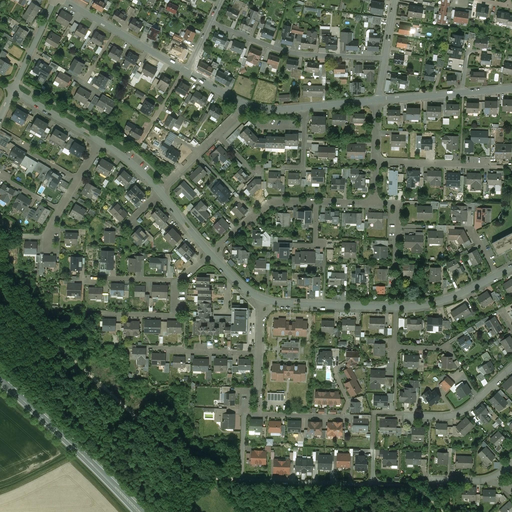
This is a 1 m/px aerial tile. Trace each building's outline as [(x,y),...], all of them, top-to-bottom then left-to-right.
[(106,4),(98,0),(96,0),(93,6),(102,12),(106,4)] [(238,0),(235,0),(232,8),(239,11),(241,7),(243,2),(238,0)] [(384,3),(372,2),(370,13),(382,15),(384,3)] [(40,8),(33,3),(30,7),(38,12),(40,8)] [(178,7),(169,3),(166,10),(175,14),(178,7)] [(416,7),(410,6),(408,16),(415,17),(416,7)] [(488,8),(477,6),(476,15),(487,17),(488,8)] [(30,7),(26,12),(34,17),(37,12),(38,12),(30,7)] [(232,8),(230,7),(226,15),(236,19),(238,13),(239,11),(232,8)] [(320,16),(321,9),(305,7),(305,10),(318,12),(317,16),(320,16)] [(416,7),(415,17),(421,18),(423,8),(416,7)] [(251,10),(246,20),(253,23),(255,20),(258,13),(251,10)] [(72,17),(62,11),(57,20),(61,23),(62,22),(68,25),(72,17)] [(127,17),(117,11),(113,17),(120,21),(119,22),(123,24),(127,17)] [(445,12),(439,11),(437,23),(445,24),(447,12),(445,12)] [(34,17),(26,12),(23,17),(31,23),(31,22),(34,17)] [(468,14),(463,13),(464,13),(463,13),(462,12),(460,22),(464,23),(464,22),(467,23),(468,16),(468,14)] [(509,14),(497,12),(496,21),(507,23),(509,16),(509,14)] [(143,24),(133,19),(128,27),(138,33),(143,24)] [(246,20),(244,19),(240,27),(250,31),(253,23),(246,20)] [(147,23),(144,31),(149,34),(152,27),(153,26),(149,24),(147,23)] [(276,29),(270,26),(270,25),(266,23),(264,28),(265,28),(275,32),(276,29)] [(18,26),(16,24),(16,25),(12,30),(17,33),(25,38),(28,32),(18,26)] [(69,25),(63,35),(66,37),(72,26),(69,25)] [(291,27),(284,25),(282,35),(283,35),(288,36),(291,27)] [(410,27),(400,25),(399,33),(408,35),(410,27)] [(88,31),(80,26),(76,32),(80,34),(79,35),(84,38),(88,31)] [(152,27),(149,34),(147,37),(156,41),(161,31),(152,27)] [(330,27),(320,27),(320,36),(322,36),(322,29),(329,30),(330,27)] [(265,28),(262,36),(272,40),(275,32),(265,28)] [(195,33),(187,29),(184,38),(191,41),(195,33)] [(105,37),(96,32),(91,40),(96,43),(100,46),(105,37)] [(219,34),(215,32),(212,40),(216,42),(215,43),(219,45),(220,44),(225,46),(227,41),(228,38),(223,36),(219,34)] [(316,32),(311,32),(307,34),(310,37),(309,39),(313,40),(312,48),(315,49),(316,40),(316,32)] [(13,39),(4,33),(2,36),(12,42),(13,40),(13,39)] [(25,38),(17,33),(13,39),(13,40),(21,44),(25,38)] [(62,38),(54,34),(51,33),(46,40),(57,46),(62,38)] [(357,42),(350,42),(350,33),(344,33),(344,42),(347,42),(347,49),(357,50),(357,42)] [(377,33),(369,33),(369,42),(378,42),(379,42),(380,35),(377,33)] [(453,34),(451,44),(454,45),(460,46),(462,46),(464,36),(453,34)] [(288,36),(283,35),(281,43),(292,45),(294,37),(288,36)] [(480,38),(476,38),(475,46),(484,47),(484,48),(487,48),(488,37),(484,37),(480,36),(480,38)] [(408,40),(398,38),(397,46),(406,48),(408,40)] [(302,39),(302,42),(301,47),(312,48),(313,40),(309,39),(302,39)] [(96,43),(91,40),(90,40),(88,43),(89,44),(90,45),(94,48),(95,47),(96,46),(95,45),(96,43)] [(234,42),(232,48),(231,50),(241,55),(246,45),(235,40),(234,42)] [(327,40),(326,40),(326,49),(336,49),(337,41),(327,40)] [(369,42),(368,42),(368,50),(378,51),(378,42),(369,42)] [(449,57),(461,58),(462,48),(460,48),(460,46),(454,45),(453,47),(451,46),(449,57)] [(175,48),(173,47),(170,52),(177,55),(180,48),(176,46),(175,48)] [(187,51),(180,47),(180,48),(177,55),(176,55),(183,59),(187,51)] [(116,49),(113,48),(108,55),(112,57),(113,57),(118,60),(123,52),(117,49),(116,49)] [(261,52),(251,48),(248,56),(249,56),(247,59),(247,61),(256,64),(261,52)] [(139,58),(129,52),(125,59),(126,59),(131,62),(135,64),(139,58)] [(487,55),(481,54),(481,63),(486,64),(490,64),(491,56),(487,56),(487,55)] [(280,58),(270,55),(267,63),(273,65),(272,68),(277,69),(280,58)] [(85,65),(75,59),(72,64),(73,65),(71,69),(74,71),(79,74),(85,65)] [(126,59),(123,64),(128,67),(131,62),(126,59)] [(1,60),(0,62),(0,72),(4,75),(6,71),(5,70),(8,64),(1,60)] [(298,61),(288,60),(286,68),(297,69),(298,61)] [(52,69),(39,61),(33,71),(37,73),(37,74),(42,76),(43,75),(47,78),(52,69)] [(59,66),(51,62),(49,65),(57,70),(59,66)] [(210,67),(201,62),(197,70),(207,74),(209,69),(210,67)] [(319,64),(308,63),(307,71),(318,72),(319,65),(319,64)] [(511,64),(504,63),(503,72),(508,73),(508,74),(511,74),(511,64)] [(151,67),(146,64),(142,71),(145,73),(149,75),(150,74),(153,77),(157,71),(151,68),(151,67)] [(345,65),(334,65),(334,73),(345,73),(345,65)] [(374,65),(364,65),(364,74),(374,74),(374,65)] [(229,77),(219,71),(215,79),(225,84),(229,77)] [(425,71),(424,79),(434,81),(435,73),(425,71)] [(71,78),(60,72),(55,81),(56,80),(60,82),(59,83),(66,87),(71,78)] [(486,73),(479,73),(479,72),(473,72),(471,72),(471,81),(486,82),(486,73)] [(391,81),(400,82),(400,84),(406,85),(407,77),(401,76),(401,75),(392,74),(391,81)] [(108,79),(101,75),(98,79),(98,80),(97,80),(95,84),(101,87),(103,84),(105,85),(108,79)] [(171,81),(163,76),(159,83),(163,85),(164,84),(168,86),(171,81)] [(455,76),(447,77),(447,85),(456,84),(456,80),(455,76)] [(353,80),(353,83),(350,83),(350,91),(353,91),(353,94),(367,93),(366,86),(363,86),(363,80),(353,80)] [(190,87),(181,82),(177,89),(181,92),(182,92),(185,94),(190,87)] [(163,85),(159,83),(157,86),(165,91),(168,86),(164,84),(163,85)] [(322,87),(304,86),(303,95),(307,96),(307,95),(312,95),(312,96),(322,96),(322,93),(323,87),(322,87)] [(91,94),(80,88),(74,97),(85,104),(87,100),(91,94)] [(196,92),(190,101),(194,104),(196,101),(200,94),(200,95),(200,94),(196,92)] [(200,94),(196,101),(199,103),(200,104),(204,106),(208,99),(203,96),(200,95),(200,94)] [(100,99),(95,96),(91,103),(94,105),(97,106),(97,105),(100,99)] [(115,103),(105,97),(104,99),(102,97),(100,99),(97,105),(105,109),(104,111),(109,114),(115,103)] [(91,103),(87,100),(85,104),(83,108),(87,110),(88,108),(91,103)] [(511,100),(503,100),(502,111),(511,110),(511,100)] [(154,106),(147,101),(141,111),(149,115),(154,106)] [(477,104),(467,103),(466,112),(478,113),(478,111),(478,107),(477,107),(477,104)] [(216,107),(213,105),(208,113),(212,115),(218,118),(220,114),(222,111),(216,107)] [(458,105),(446,105),(446,114),(458,115),(458,105)] [(440,107),(427,107),(427,116),(435,116),(435,117),(440,117),(440,110),(440,107)] [(28,115),(17,109),(12,118),(22,125),(26,119),(28,115)] [(419,109),(407,109),(407,113),(406,119),(407,119),(419,119),(419,109)] [(399,111),(388,110),(388,120),(399,120),(399,115),(399,111)] [(364,114),(353,113),(353,115),(353,122),(353,123),(364,123),(364,114)] [(177,120),(169,115),(167,120),(168,120),(165,124),(172,128),(174,124),(180,128),(184,120),(179,117),(177,120)] [(345,115),(333,115),(333,122),(337,122),(337,124),(345,124),(345,115)] [(319,117),(312,117),(311,131),(325,131),(326,117),(321,117),(319,117)] [(43,122),(37,118),(33,125),(31,128),(31,129),(37,132),(43,122)] [(48,125),(43,122),(37,132),(42,135),(44,131),(48,125)] [(132,130),(129,134),(139,140),(143,132),(134,127),(134,126),(132,130)] [(240,134),(240,135),(245,140),(252,133),(247,127),(246,128),(244,130),(242,132),(240,134)] [(62,133),(56,129),(52,135),(50,138),(51,138),(56,142),(62,133)] [(170,132),(164,143),(170,146),(176,135),(170,132)] [(471,132),(471,135),(471,141),(471,142),(472,142),(473,142),(473,143),(479,143),(480,143),(480,142),(487,143),(487,138),(488,133),(471,132)] [(62,133),(56,142),(62,145),(64,142),(68,136),(62,133)] [(258,138),(252,133),(245,140),(250,145),(251,144),(258,138)] [(399,136),(392,135),(391,146),(405,146),(405,136),(399,136)] [(426,140),(421,139),(422,136),(417,136),(416,148),(421,148),(421,149),(432,150),(432,143),(431,143),(431,139),(426,139),(426,140)] [(458,136),(447,136),(447,137),(444,136),(444,143),(448,143),(448,149),(457,150),(458,136)] [(75,141),(70,138),(67,143),(70,145),(72,146),(74,142),(75,141)] [(266,138),(258,138),(251,144),(254,147),(266,147),(266,138)] [(473,143),(473,142),(472,142),(471,142),(471,141),(465,140),(465,141),(466,141),(465,151),(465,152),(473,152),(473,143)] [(2,141),(1,141),(0,142),(0,154),(1,156),(3,153),(9,156),(14,147),(15,146),(10,143),(9,145),(8,144),(7,144),(2,141)] [(74,142),(72,146),(70,145),(67,149),(80,157),(85,149),(74,142)] [(164,143),(161,148),(168,152),(165,156),(176,162),(180,154),(173,150),(174,148),(170,146),(164,143)] [(357,145),(348,145),(348,150),(351,150),(351,153),(349,153),(349,158),(364,158),(365,146),(357,145)] [(20,150),(14,147),(9,156),(15,160),(14,162),(20,166),(20,164),(25,156),(27,153),(20,150)] [(223,150),(220,147),(213,153),(214,153),(210,157),(215,161),(218,158),(222,162),(225,159),(226,160),(229,157),(222,150),(223,150)] [(335,148),(318,148),(318,156),(327,156),(327,157),(334,158),(335,148)] [(38,163),(25,156),(21,164),(28,168),(25,173),(30,176),(34,170),(38,163)] [(113,166),(102,159),(96,169),(107,176),(110,172),(113,166)] [(230,161),(223,167),(225,169),(232,163),(230,161)] [(45,166),(38,162),(38,163),(34,170),(40,174),(37,178),(43,182),(50,170),(50,169),(45,166)] [(200,166),(189,177),(196,184),(207,173),(203,169),(200,166)] [(241,169),(235,175),(239,179),(238,180),(242,183),(243,183),(248,177),(241,169)] [(62,177),(50,170),(45,178),(52,182),(48,187),(54,191),(57,186),(61,179),(62,177)] [(324,171),(312,170),(312,176),(311,183),(312,183),(324,183),(324,171)] [(393,170),(389,170),(389,171),(388,195),(393,195),(393,194),(394,194),(394,195),(397,195),(398,182),(398,174),(398,171),(395,170),(395,171),(393,171),(393,170)] [(132,179),(123,171),(117,178),(121,182),(126,186),(129,182),(132,179)] [(419,171),(408,171),(407,181),(408,181),(407,186),(414,186),(414,181),(418,181),(419,181),(419,178),(419,171)] [(441,172),(428,171),(428,173),(427,181),(433,181),(433,185),(440,185),(441,172)] [(280,173),(269,173),(268,182),(274,182),(273,188),(281,188),(281,185),(279,185),(279,183),(280,183),(280,176),(280,173)] [(460,174),(447,173),(446,186),(450,186),(450,185),(459,185),(459,176),(460,174)] [(299,174),(289,174),(288,184),(298,184),(299,174)] [(356,174),(356,178),(355,187),(364,188),(365,179),(364,179),(364,175),(356,174)] [(474,174),(467,174),(467,177),(467,184),(471,184),(471,190),(476,190),(476,188),(480,189),(481,175),(474,174)] [(496,175),(488,174),(488,183),(492,183),(492,185),(500,185),(501,177),(501,175),(496,175)] [(255,181),(254,181),(247,187),(249,189),(249,191),(252,194),(258,188),(260,188),(260,181),(260,179),(256,180),(255,181)] [(342,179),(332,179),(331,189),(339,189),(339,190),(344,190),(344,179),(342,179)] [(184,182),(174,191),(178,195),(182,192),(190,200),(196,194),(184,182)] [(227,191),(219,182),(213,189),(216,192),(215,193),(220,198),(227,191)] [(96,188),(88,183),(82,193),(90,198),(93,193),(98,196),(101,191),(96,188)] [(15,191),(3,184),(2,187),(0,190),(0,192),(4,195),(2,200),(8,203),(15,191)] [(132,189),(127,194),(132,199),(140,190),(136,186),(135,185),(132,189)] [(237,193),(231,187),(228,190),(234,196),(237,193)] [(140,190),(132,199),(136,203),(139,200),(145,195),(140,190)] [(31,201),(20,194),(15,202),(13,206),(18,209),(20,205),(25,208),(27,209),(28,207),(31,201)] [(244,201),(239,195),(236,198),(242,204),(244,201)] [(139,200),(136,203),(134,205),(137,209),(142,203),(139,200)] [(194,207),(191,211),(202,223),(209,216),(202,208),(206,205),(201,201),(198,204),(194,207)] [(191,203),(186,207),(190,212),(191,211),(194,207),(191,203)] [(474,203),(466,203),(466,207),(466,211),(474,211),(474,206),(474,203)] [(80,207),(75,204),(71,213),(73,214),(72,216),(77,220),(79,216),(82,218),(87,210),(80,206),(80,207)] [(124,211),(117,204),(110,211),(121,221),(128,214),(125,211),(124,211)] [(240,204),(237,206),(236,206),(233,209),(236,212),(235,213),(240,218),(247,211),(240,204)] [(49,211),(41,206),(37,212),(34,218),(35,219),(42,223),(49,211)] [(466,207),(457,206),(457,207),(451,207),(451,212),(457,214),(457,220),(466,221),(466,211),(466,207)] [(27,209),(25,208),(22,213),(27,216),(31,209),(28,207),(27,209)] [(431,207),(417,207),(417,217),(423,217),(423,218),(431,218),(431,207)] [(37,212),(32,208),(31,209),(27,216),(35,220),(35,219),(34,218),(37,212)] [(154,213),(151,215),(152,215),(157,220),(163,214),(158,208),(154,213)] [(478,208),(477,208),(477,212),(477,221),(485,222),(485,221),(486,209),(486,208),(482,208),(482,209),(478,208)] [(151,210),(145,215),(148,219),(152,215),(151,215),(154,213),(151,210)] [(290,213),(276,213),(276,220),(276,219),(280,219),(280,222),(279,222),(279,223),(280,223),(280,226),(290,227),(290,218),(293,218),(293,212),(293,210),(293,212),(290,212),(290,213)] [(304,212),(297,211),(297,212),(297,218),(304,218),(304,224),(307,224),(310,224),(310,213),(310,211),(305,211),(304,212)] [(339,212),(325,211),(325,215),(325,219),(332,220),(332,223),(338,224),(339,212)] [(362,213),(342,213),(342,214),(345,214),(345,222),(356,223),(356,224),(361,224),(361,223),(362,213)] [(382,213),(368,213),(368,222),(368,223),(374,223),(374,228),(382,228),(382,213)] [(163,214),(157,220),(161,225),(162,225),(165,222),(168,219),(163,214)] [(221,218),(214,225),(218,228),(217,229),(222,234),(230,226),(227,223),(226,224),(221,218)] [(167,224),(163,229),(167,233),(172,229),(167,224)] [(145,233),(140,228),(132,236),(135,239),(136,239),(140,243),(146,237),(148,236),(145,233)] [(167,233),(164,236),(173,246),(177,242),(181,238),(172,228),(167,233)] [(463,231),(453,230),(453,231),(449,231),(448,239),(460,239),(461,239),(463,243),(468,240),(463,231)] [(115,231),(105,231),(105,238),(106,238),(106,242),(114,242),(115,231)] [(153,238),(147,231),(145,233),(148,236),(146,237),(150,241),(153,241),(153,238)] [(262,234),(260,234),(260,231),(252,231),(252,235),(254,235),(254,238),(256,238),(256,242),(255,242),(255,243),(257,243),(262,243),(262,241),(267,241),(267,238),(263,233),(262,234)] [(424,233),(415,232),(415,236),(416,236),(416,237),(406,237),(406,244),(410,244),(412,244),(412,252),(421,252),(421,248),(422,248),(422,236),(424,236),(424,233)] [(437,232),(429,232),(428,243),(442,243),(442,233),(442,232),(437,232)] [(511,232),(491,243),(498,255),(501,253),(504,252),(504,251),(511,247),(511,232)] [(77,233),(66,233),(65,243),(65,246),(66,246),(71,247),(71,246),(71,243),(77,244),(77,233)] [(37,242),(31,242),(31,243),(25,243),(25,253),(36,253),(37,242)] [(285,243),(273,242),(273,251),(279,251),(279,259),(289,259),(289,247),(285,247),(285,243)] [(190,249),(184,243),(182,245),(178,250),(183,255),(190,249)] [(356,244),(342,243),(342,247),(346,247),(346,252),(345,252),(345,257),(355,257),(356,244)] [(387,246),(375,246),(375,247),(376,247),(376,252),(375,252),(375,258),(386,258),(387,246)] [(242,247),(232,247),(232,258),(236,258),(236,259),(238,259),(237,263),(245,263),(245,258),(242,258),(242,251),(244,251),(244,250),(242,250),(242,247)] [(190,249),(183,255),(188,260),(189,260),(195,254),(190,249)] [(114,251),(101,250),(101,259),(107,260),(107,264),(106,269),(113,270),(114,251)] [(482,261),(476,250),(467,255),(473,266),(482,261)] [(310,252),(300,252),(300,253),(300,263),(304,263),(304,264),(315,264),(315,259),(315,252),(310,252)] [(56,256),(43,256),(43,259),(43,266),(44,266),(51,266),(51,265),(55,265),(55,267),(55,263),(56,256)] [(82,257),(73,257),(73,262),(71,262),(71,270),(79,270),(80,266),(82,266),(82,257)] [(165,259),(152,258),(152,265),(158,265),(158,272),(166,272),(166,260),(166,259),(165,259)] [(140,259),(129,259),(129,271),(140,271),(140,261),(140,259)] [(462,266),(460,267),(455,259),(446,264),(450,272),(452,271),(457,268),(460,274),(465,272),(462,266)] [(188,260),(183,265),(185,268),(191,263),(189,260),(188,260)] [(266,261),(255,260),(254,271),(258,271),(258,273),(266,273),(266,261)] [(411,265),(404,265),(403,275),(410,275),(410,274),(414,275),(415,266),(411,266),(411,265)] [(360,268),(356,268),(355,274),(352,274),(352,277),(355,277),(355,283),(360,283),(360,282),(366,282),(366,274),(365,274),(365,272),(364,272),(360,272),(360,268)] [(440,268),(430,268),(430,281),(440,282),(440,268)] [(379,269),(375,269),(375,274),(377,274),(377,280),(386,281),(387,270),(379,269)] [(286,273),(273,273),(273,285),(286,285),(286,273)] [(344,274),(332,273),(332,278),(329,278),(329,283),(332,283),(331,284),(340,285),(341,281),(344,281),(344,274)] [(312,290),(309,290),(309,294),(315,295),(315,290),(318,290),(318,279),(318,277),(312,277),(312,278),(298,277),(298,284),(302,284),(302,285),(305,285),(305,284),(310,285),(310,284),(312,284),(312,290)] [(511,279),(503,285),(508,293),(511,290),(511,279)] [(81,285),(74,285),(74,284),(68,284),(67,294),(75,294),(75,298),(80,298),(81,285)] [(124,285),(112,284),(111,294),(116,295),(116,296),(117,296),(117,295),(123,295),(123,291),(124,285)] [(167,286),(153,285),(152,297),(157,297),(157,299),(158,299),(158,297),(163,297),(163,296),(167,296),(167,286)] [(145,286),(135,286),(135,296),(145,297),(145,286)] [(102,288),(94,288),(94,289),(89,289),(89,298),(97,298),(97,296),(102,296),(102,288)] [(500,300),(494,291),(491,293),(496,302),(500,300)] [(487,292),(478,298),(483,306),(489,303),(488,302),(492,300),(487,292)] [(211,303),(198,302),(198,311),(198,312),(198,315),(196,315),(196,321),(201,321),(208,321),(209,321),(209,315),(211,315),(211,312),(211,303)] [(465,304),(454,311),(457,316),(461,313),(463,316),(470,312),(469,310),(468,308),(467,308),(465,304)] [(248,308),(240,308),(232,307),(231,315),(231,316),(231,322),(231,327),(231,333),(237,334),(237,336),(239,336),(239,334),(247,334),(248,308)] [(494,317),(485,323),(490,330),(489,331),(490,332),(491,331),(493,334),(501,329),(494,317)] [(437,318),(428,318),(427,323),(429,323),(429,329),(435,329),(435,331),(441,331),(441,326),(442,322),(442,319),(437,319),(437,318)] [(296,319),(295,322),(292,322),(292,323),(289,323),(289,322),(286,322),(286,319),(285,319),(285,321),(274,320),(274,326),(272,327),(272,328),(273,329),(273,334),(278,335),(280,335),(281,335),(285,335),(285,334),(295,335),(299,335),(299,336),(302,336),(307,336),(307,330),(308,329),(307,328),(307,322),(296,321),(296,319)] [(384,319),(370,319),(369,328),(384,329),(384,328),(384,319)] [(421,319),(408,319),(408,327),(414,328),(414,329),(421,329),(421,319)] [(115,320),(110,320),(103,320),(103,330),(115,330),(115,323),(115,320)] [(355,320),(342,320),(342,330),(355,330),(355,326),(355,320)] [(482,320),(475,324),(477,328),(484,323),(482,320)] [(156,321),(145,321),(145,332),(159,332),(160,332),(160,323),(156,323),(156,321)] [(181,322),(171,321),(171,323),(168,323),(167,332),(181,332),(181,322)] [(196,321),(194,321),(194,325),(193,334),(208,334),(208,326),(201,326),(201,321),(196,321)] [(209,321),(208,321),(208,326),(208,334),(219,334),(219,333),(219,327),(214,327),(214,322),(209,321)] [(334,321),(322,321),(321,331),(333,332),(334,328),(334,321)] [(132,322),(124,322),(124,334),(131,335),(132,335),(132,322)] [(222,322),(219,322),(219,327),(219,333),(225,333),(227,333),(231,333),(231,327),(225,327),(225,322),(222,322)] [(466,335),(458,341),(463,348),(471,343),(466,335)] [(505,339),(501,342),(508,353),(511,350),(511,340),(509,336),(505,339)] [(290,342),(284,342),(284,344),(282,344),(281,355),(284,355),(284,358),(290,358),(290,360),(294,360),(294,358),(298,358),(298,353),(297,353),(297,348),(299,348),(299,343),(295,342),(295,341),(290,341),(290,342)] [(384,344),(374,344),(374,355),(384,355),(384,344)] [(136,348),(133,348),(133,349),(132,359),(140,359),(139,364),(145,365),(145,359),(146,349),(136,348)] [(327,353),(320,353),(320,356),(319,356),(318,361),(317,361),(316,368),(322,368),(322,363),(331,363),(331,362),(333,360),(331,358),(332,356),(332,352),(331,352),(327,352),(327,353)] [(358,352),(347,352),(346,361),(349,361),(349,363),(346,365),(348,368),(352,365),(356,365),(354,365),(354,361),(358,362),(358,361),(359,361),(359,358),(358,358),(358,352)] [(165,354),(157,354),(157,355),(153,355),(152,364),(159,364),(159,365),(161,365),(164,365),(165,365),(165,363),(165,354)] [(418,356),(406,356),(406,361),(404,361),(404,366),(418,367),(418,362),(418,356)] [(185,357),(173,357),(173,367),(185,367),(185,357)] [(452,357),(443,357),(442,362),(442,367),(451,368),(452,357)] [(223,360),(215,359),(214,369),(222,369),(222,370),(226,371),(226,368),(226,361),(223,361),(223,360)] [(208,360),(193,360),(193,366),(195,366),(195,370),(207,371),(208,360)] [(251,360),(239,360),(238,366),(238,370),(250,370),(251,360)] [(490,361),(482,366),(481,366),(477,368),(477,369),(479,372),(480,372),(481,373),(482,373),(483,376),(487,374),(495,369),(490,361)] [(301,365),(298,365),(294,365),(294,366),(284,365),(279,365),(279,364),(277,364),(277,365),(272,364),(272,370),(271,371),(271,372),(272,373),(271,379),(283,379),(282,381),(283,381),(283,378),(287,378),(287,377),(290,377),(289,379),(293,379),(293,381),(294,381),(294,380),(305,380),(305,374),(306,373),(305,371),(306,366),(301,366),(301,365)] [(350,367),(344,370),(347,376),(353,373),(350,367)] [(381,371),(371,370),(370,383),(371,383),(371,388),(376,388),(376,383),(384,384),(385,372),(381,371)] [(347,376),(350,381),(354,378),(355,380),(357,379),(353,373),(347,376)] [(481,373),(476,376),(480,382),(485,379),(483,376),(482,373),(481,373)] [(447,377),(439,385),(446,392),(454,384),(447,377)] [(511,378),(511,377),(502,386),(510,394),(511,391),(511,378)] [(350,381),(344,384),(351,396),(361,390),(355,380),(354,378),(350,381)] [(456,390),(461,398),(471,392),(468,387),(467,388),(465,384),(459,388),(456,390)] [(415,388),(405,388),(405,392),(404,401),(410,401),(415,402),(415,401),(415,388)] [(431,394),(429,390),(424,394),(426,397),(426,398),(429,402),(431,405),(440,398),(435,391),(431,394)] [(338,392),(332,392),(332,393),(331,394),(330,393),(325,392),(324,393),(324,392),(320,392),(320,393),(319,393),(318,392),(316,392),(315,403),(317,403),(317,404),(337,404),(337,403),(341,403),(341,399),(340,399),(340,398),(339,398),(339,395),(338,395),(338,392)] [(229,393),(225,393),(224,405),(234,405),(235,393),(229,393)] [(497,393),(489,401),(496,408),(497,407),(500,410),(507,403),(508,405),(511,402),(509,398),(505,402),(502,397),(497,393)] [(388,396),(374,395),(373,406),(388,406),(388,396)] [(360,402),(350,401),(350,412),(360,412),(360,402)] [(482,404),(474,412),(480,419),(485,424),(490,420),(485,415),(488,412),(485,409),(486,408),(482,404)] [(493,412),(488,406),(486,408),(485,409),(488,412),(490,415),(493,412)] [(225,414),(223,414),(223,416),(216,416),(216,422),(224,422),(223,428),(234,428),(234,414),(225,414)] [(466,418),(462,422),(462,423),(457,427),(457,428),(460,431),(464,435),(473,426),(466,418)] [(363,420),(354,419),(353,432),(359,432),(367,432),(367,433),(368,420),(363,420)] [(385,420),(380,420),(380,431),(395,432),(395,428),(396,420),(385,420)] [(258,421),(250,421),(250,430),(254,430),(254,432),(255,432),(255,431),(261,432),(262,432),(262,427),(262,421),(258,421)] [(293,422),(289,422),(288,423),(288,432),(292,432),(292,433),(293,433),(293,432),(300,432),(300,422),(294,421),(293,422)] [(276,422),(269,422),(269,432),(276,432),(280,432),(280,425),(280,422),(276,422)] [(447,425),(436,424),(436,433),(447,434),(447,433),(447,429),(447,425)] [(418,428),(412,428),(412,439),(416,439),(416,441),(423,441),(423,428),(418,428)] [(498,431),(490,439),(497,446),(495,449),(498,452),(502,448),(499,445),(506,439),(498,431)] [(494,456),(485,447),(478,454),(486,463),(494,456)] [(388,453),(384,453),(384,456),(383,456),(383,464),(387,464),(387,465),(391,465),(391,462),(396,463),(396,453),(388,453)] [(420,454),(408,453),(408,462),(413,462),(413,463),(420,463),(420,454)] [(447,453),(438,453),(438,464),(447,464),(447,456),(448,453),(447,453)] [(363,456),(359,455),(359,457),(356,457),(355,470),(366,470),(367,457),(363,457),(363,456)] [(464,457),(457,457),(457,461),(456,461),(456,467),(461,468),(461,466),(466,466),(466,467),(471,467),(471,462),(472,462),(472,457),(464,457)] [(313,459),(296,458),(296,471),(302,471),(302,472),(306,472),(306,471),(312,471),(313,459)] [(289,460),(274,459),(274,473),(279,473),(279,474),(283,474),(283,473),(289,473),(289,460)] [(476,488),(463,488),(462,497),(469,497),(469,500),(475,500),(476,494),(476,488)] [(495,491),(484,490),(483,501),(495,501),(495,491)] [(511,511),(511,504),(510,502),(502,509),(504,511),(503,511),(511,511)]
